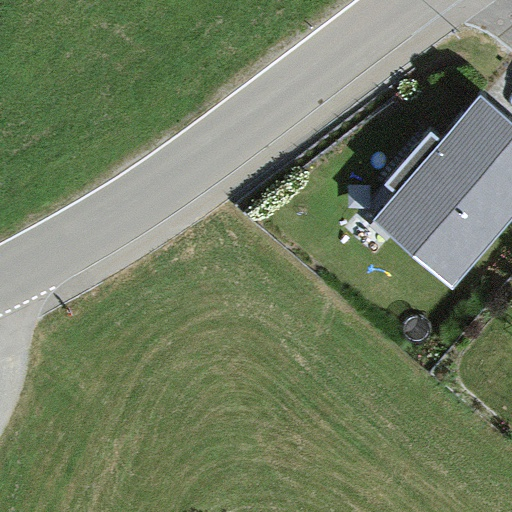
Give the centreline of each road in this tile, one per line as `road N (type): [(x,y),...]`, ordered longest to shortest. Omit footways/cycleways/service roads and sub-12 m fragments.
road 1 (tertiary): [(412,0),(173,180),(0,282)]
road 2 (track): [(3,281),(16,315),(0,404)]
